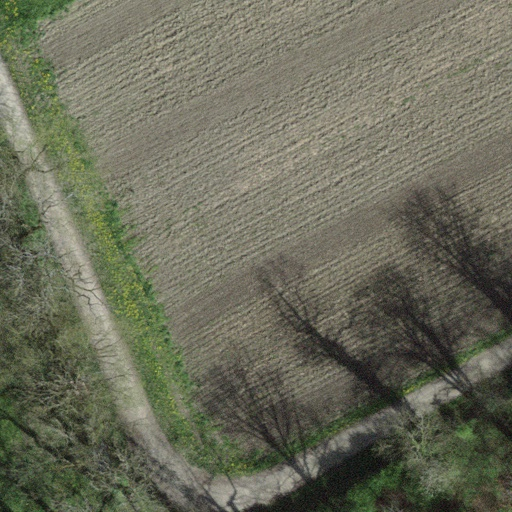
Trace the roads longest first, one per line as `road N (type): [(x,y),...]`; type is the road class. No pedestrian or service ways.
road 1 (track): [(200,511),(0,77)]
road 2 (track): [(511,350),(207,511)]
